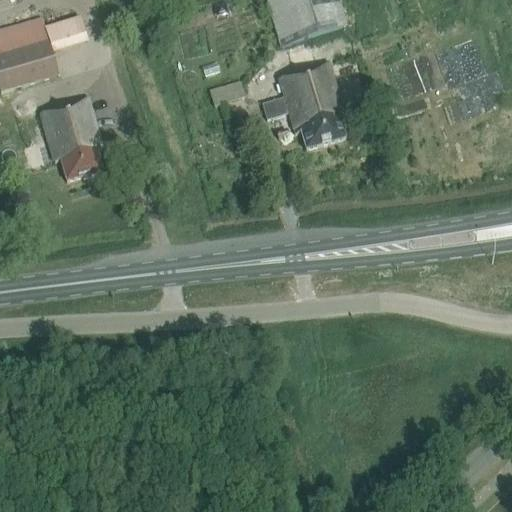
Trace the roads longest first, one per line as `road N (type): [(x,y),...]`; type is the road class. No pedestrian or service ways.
road 1 (unclassified): [(0,329),(387,301),(511,324)]
road 2 (primary): [(297,268),(511,243)]
road 3 (primary): [(511,217),(298,249)]
road 4 (primary): [(0,293),(173,271)]
road 5 (primary): [(298,249),(173,271)]
road 6 (primary): [(173,271),(297,268)]
